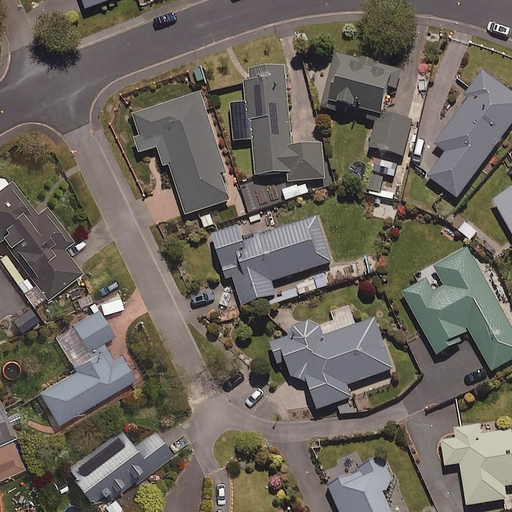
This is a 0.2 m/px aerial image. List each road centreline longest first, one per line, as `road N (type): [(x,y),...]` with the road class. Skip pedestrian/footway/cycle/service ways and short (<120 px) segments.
road 1 (residential): [(55,84),(204,387)]
road 2 (residential): [(55,84),(249,7),(287,0)]
